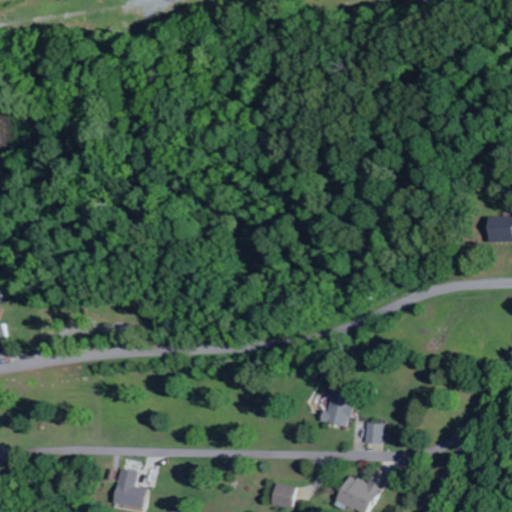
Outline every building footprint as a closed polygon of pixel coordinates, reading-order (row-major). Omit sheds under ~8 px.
[(492,243),(511,242),(511,217),(492,218),(492,243)] [(0,340),(10,340),(9,324),(0,324),(0,340)] [(358,394),(336,392),(333,411),(327,411),(326,423),(355,426),(358,394)] [(370,442),(388,444),(390,425),(372,423),(370,442)] [(143,472),(125,469),(119,503),(148,509),(152,489),(140,487),(143,472)] [(379,511),(392,479),(378,473),(374,484),(352,475),(341,503),(364,511),(379,511)] [(298,486),(277,485),(275,506),(297,507),(298,486)]
